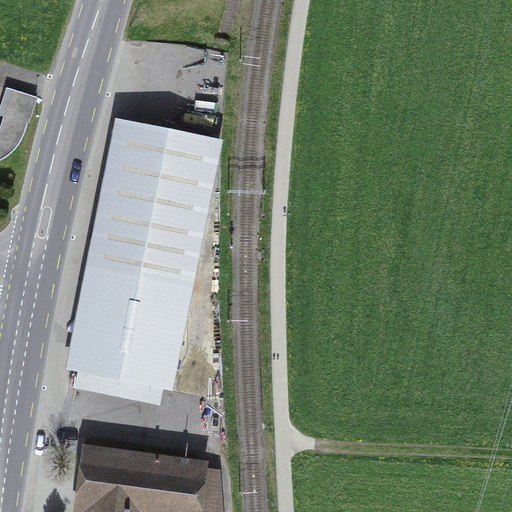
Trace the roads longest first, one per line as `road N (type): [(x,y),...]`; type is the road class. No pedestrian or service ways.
road 1 (unclassified): [(286,511),(275,203),(300,0)]
road 2 (secondary): [(101,0),(30,288)]
road 3 (residential): [(10,406),(213,434)]
road 4 (track): [(282,448),(409,444)]
